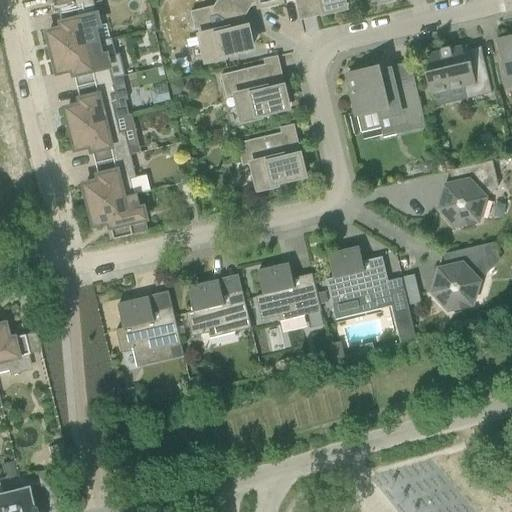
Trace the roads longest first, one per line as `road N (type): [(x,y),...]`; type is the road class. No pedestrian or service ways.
road 1 (residential): [(59,249),(107,259),(332,206),(346,186),(322,85),(323,56),(346,41),(511,2)]
road 2 (residential): [(132,511),(511,409)]
road 3 (residential): [(1,0),(59,249)]
